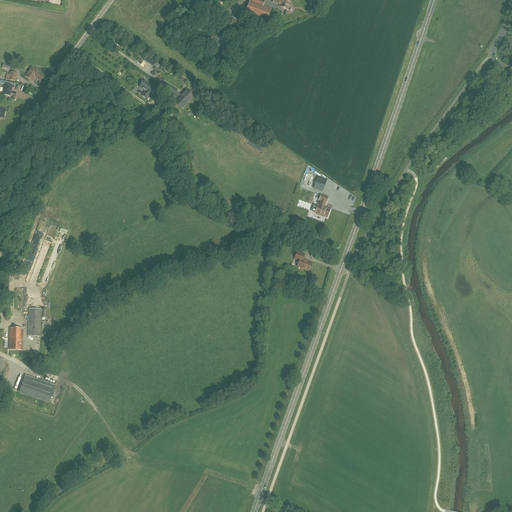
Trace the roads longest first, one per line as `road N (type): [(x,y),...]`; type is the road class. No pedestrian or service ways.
road 1 (secondary): [(254,511),(434,0)]
road 2 (unclassified): [(0,154),(110,0)]
